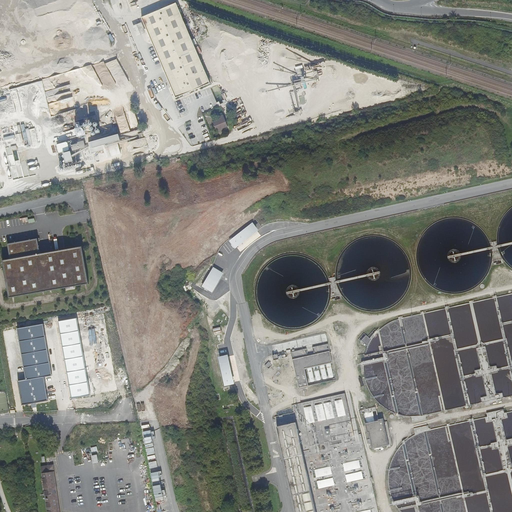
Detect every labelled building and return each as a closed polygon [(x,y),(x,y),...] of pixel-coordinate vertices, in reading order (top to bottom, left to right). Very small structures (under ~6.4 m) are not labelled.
[(176,7),(142,22),(176,101),(210,87),(176,7)] [(137,40),(146,37),(141,26),(132,30),(137,40)] [(312,76),(322,74),(321,68),(325,67),(324,62),(304,67),(304,64),(295,66),(299,80),(293,81),(294,89),(299,87),(298,83),(313,79),(312,76)] [(43,99),(45,116),(52,117),(53,117),(56,118),(66,116),(67,111),(74,110),(72,97),(73,94),(65,92),(64,99),(57,100),(57,94),(55,100),(54,100),(47,98),(54,97),(50,96),(49,89),(46,99),(43,99)] [(73,121),(78,119),(75,110),(70,112),(73,121)] [(221,132),(227,130),(222,118),(214,122),(215,124),(212,126),(217,137),(222,135),(221,132)] [(103,150),(105,158),(121,154),(117,134),(87,141),(89,148),(79,150),(80,156),(103,150)] [(175,138),(181,145),(186,142),(181,134),(175,138)] [(86,149),(84,141),(70,144),(72,152),(86,149)] [(64,164),(72,162),(69,150),(61,152),(64,164)] [(25,160),(32,158),(30,151),(23,154),(25,160)] [(258,231),(252,223),(229,240),(235,248),(258,231)] [(3,260),(9,297),(89,283),(82,246),(40,254),(37,238),(7,244),(10,259),(3,260)] [(224,273),(213,267),(201,287),(212,293),(224,273)] [(511,294),(400,319),(395,320),(392,321),(389,323),(386,324),(383,326),(380,328),(377,330),(375,333),(373,335),(370,338),(369,341),(367,344),(365,347),(364,350),(363,353),(362,357),(362,360),(361,364),(361,367),(361,370),(362,374),(362,377),(363,381),(364,384),(365,387),(369,393),(371,396),(373,399),(375,401),(377,404),(380,406),(383,408),(386,410),(389,411),(392,413),(395,414),(399,415),(402,416),(405,416),(409,416),(412,416),(416,416),(419,416),(511,395),(511,294)] [(52,376),(43,324),(16,328),(25,381),(42,378),(52,376)] [(303,397),(312,394),(309,378),(336,372),(332,353),(317,357),(318,363),(311,364),(309,358),(295,362),(303,397)] [(227,354),(217,356),(224,386),(234,384),(227,354)] [(46,401),(42,378),(25,381),(17,382),(21,405),(46,401)] [(410,438),(407,440),(404,442),(401,444),(399,446),(397,449),(395,451),(393,454),(391,457),(389,460),(388,464),(387,467),(386,470),(386,474),(385,477),(385,480),(385,484),(386,487),(386,491),(387,494),(388,497),(389,501),(391,504),(393,507),(395,509),(396,511),(511,511),(511,413),(423,433),(419,433),(416,435),(413,436),(410,438)] [(383,419),(378,420),(379,422),(365,425),(367,434),(369,433),(372,449),(389,445),(383,419)] [(313,511),(294,423),(276,427),(294,511),(313,511)] [(42,468),(47,511),(61,511),(55,466),(42,468)] [(158,476),(150,477),(153,497),(165,496),(164,491),(161,491),(158,476)]
